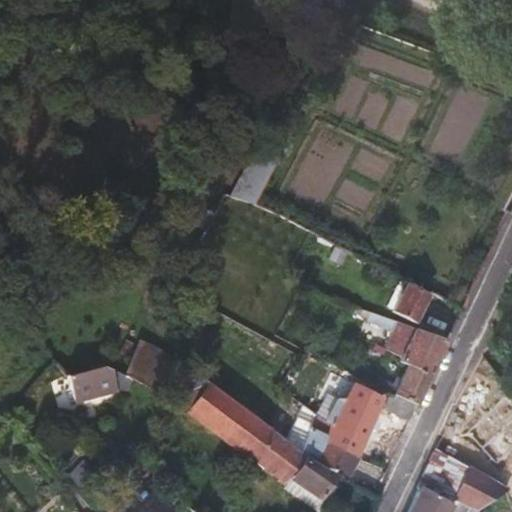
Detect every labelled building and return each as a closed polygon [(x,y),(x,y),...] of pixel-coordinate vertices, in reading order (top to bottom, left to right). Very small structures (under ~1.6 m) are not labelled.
[(250,206),(293,115),(273,105),(228,196),(250,206)] [(412,322),(427,293),(382,270),(379,276),(390,282),(379,305),(412,322)] [(398,355),(396,359),(404,363),(427,372),(443,339),(411,327),(398,355)] [(380,354),(383,349),(372,344),(370,349),(380,354)] [(136,348),(123,374),(159,393),(169,365),(136,348)] [(203,380),(174,360),(171,358),(169,365),(159,393),(158,394),(163,397),(182,410),(203,380)] [(427,372),(404,363),(390,391),(412,402),(427,372)] [(62,374),(67,398),(111,388),(106,368),(62,374)] [(331,474),(337,478),(340,474),(298,445),(284,436),(203,380),(182,410),(283,480),(289,472),(299,478),(293,487),(303,495),(310,486),(318,492),(331,474)] [(329,404),(319,399),(312,413),(326,423),(319,442),(353,456),(378,396),(349,381),(339,398),(333,397),(329,404)] [(406,419),(412,402),(390,391),(387,390),(386,393),(381,407),(406,419)] [(474,413),(452,402),(431,448),(452,460),(474,413)] [(312,413),(298,403),(284,436),(298,445),(312,413)] [(319,442),(326,423),(312,413),(298,445),(340,474),(346,478),(350,465),(353,456),(319,442)] [(431,448),(414,485),(416,487),(449,504),(452,498),(474,509),(502,489),(452,460),(431,448)] [(356,469),(360,459),(353,456),(350,465),(356,469)] [(63,482),(71,490),(89,470),(81,462),(63,482)] [(371,495),(377,482),(356,469),(350,465),(346,478),(371,495)] [(452,498),(449,504),(416,487),(403,511),(444,511),(446,510),(450,511),(475,511),(474,509),(452,498)]
